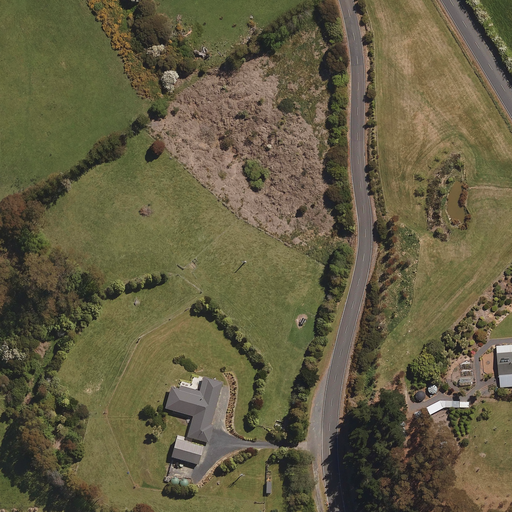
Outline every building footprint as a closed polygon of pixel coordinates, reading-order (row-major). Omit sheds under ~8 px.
[(477,295),(473,291),(451,313),(455,317),(477,295)] [(511,344),(495,346),(499,388),(511,386),(511,344)] [(188,436),(209,442),(214,425),(211,424),(223,382),(204,377),(200,391),(181,385),(180,388),(172,386),(165,408),(194,416),(188,436)] [(472,377),(459,377),(459,386),(472,385),(472,377)] [(436,385),(427,385),(428,393),(436,393),(436,385)] [(172,457),(198,465),(203,447),(177,439),(172,457)] [(189,480),(172,477),(170,486),(187,489),(189,480)]
